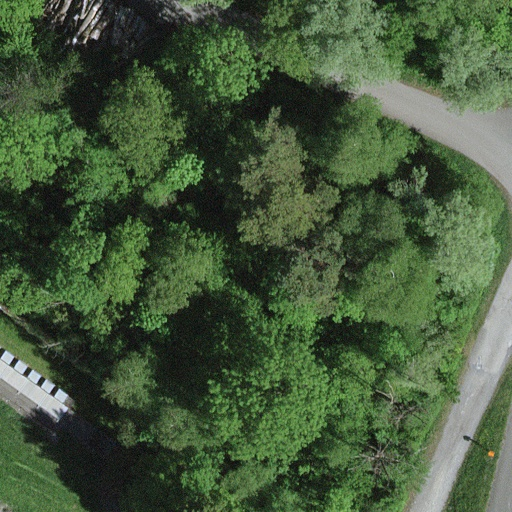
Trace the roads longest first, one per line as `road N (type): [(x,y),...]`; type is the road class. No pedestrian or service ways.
road 1 (track): [(511,156),(178,0)]
road 2 (track): [(426,511),(511,324)]
